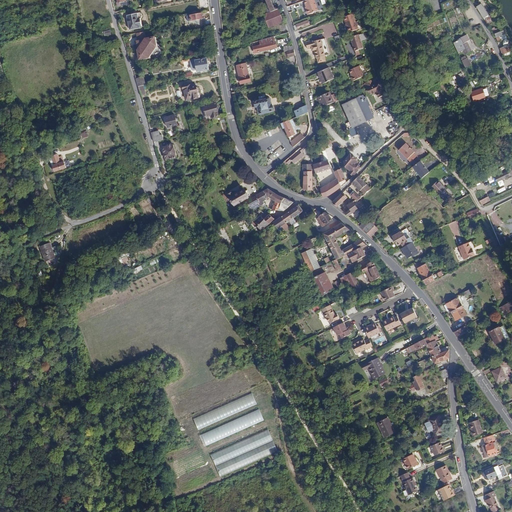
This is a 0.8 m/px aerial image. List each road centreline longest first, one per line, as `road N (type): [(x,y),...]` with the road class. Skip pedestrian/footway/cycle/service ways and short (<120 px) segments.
road 1 (track): [(315,511),(273,390),(155,188)]
road 2 (residential): [(261,175),(312,130),(281,0)]
road 3 (tertiary): [(261,175),(348,221),(418,289)]
road 4 (residential): [(108,0),(161,185)]
road 5 (tertiary): [(214,0),(233,127),(261,175)]
road 6 (track): [(115,23),(62,38),(78,94),(21,116)]
road 7 (residential): [(458,347),(451,383),(475,511)]
